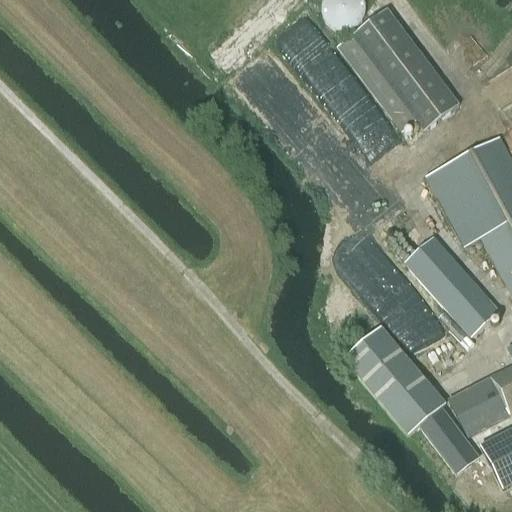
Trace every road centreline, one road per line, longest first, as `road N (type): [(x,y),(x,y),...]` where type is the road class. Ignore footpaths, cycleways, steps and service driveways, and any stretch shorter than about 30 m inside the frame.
road 1 (track): [(0,89),(417,511)]
road 2 (track): [(511,112),(499,118),(395,0)]
